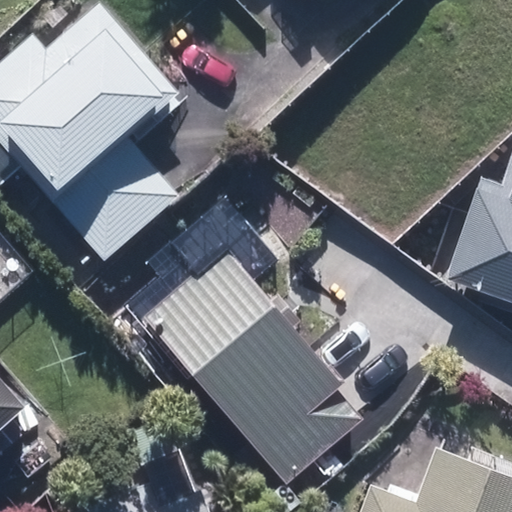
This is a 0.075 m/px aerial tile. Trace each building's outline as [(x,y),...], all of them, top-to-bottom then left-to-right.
[(0,128),(51,186),(43,194),(99,258),(174,191),(151,166),(123,134),(175,88),(98,1),(45,49),(33,36),(0,65),(0,128)] [(511,185),(511,35),(501,36),(498,13),(406,25),(428,196),(511,185)] [(291,252),(229,180),(144,254),(160,272),(128,299),(284,480),(364,412),(254,284),(291,252)] [(0,429),(12,443),(39,420),(0,375),(0,429)] [(511,511),(511,460),(437,433),(414,495),(376,480),(364,511),(511,511)] [(210,511),(203,491),(202,488),(157,505),(150,486),(84,511),(210,511)]
